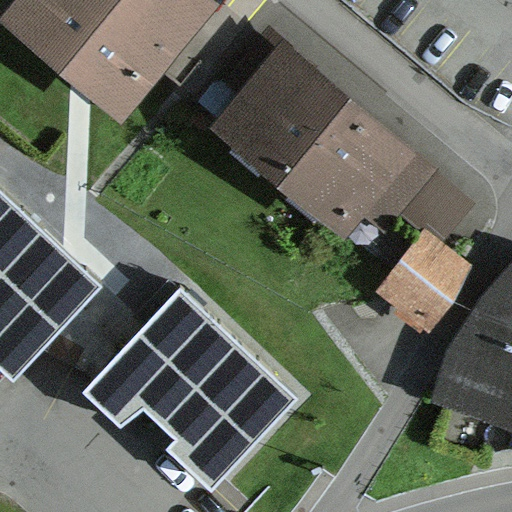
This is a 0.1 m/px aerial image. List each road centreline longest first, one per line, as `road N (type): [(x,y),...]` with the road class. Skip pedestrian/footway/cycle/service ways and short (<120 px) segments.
road 1 (residential): [(328,511),(511,227)]
road 2 (residential): [(296,0),(511,172)]
